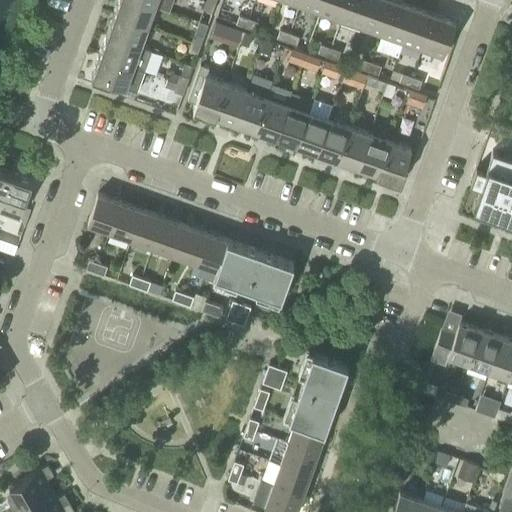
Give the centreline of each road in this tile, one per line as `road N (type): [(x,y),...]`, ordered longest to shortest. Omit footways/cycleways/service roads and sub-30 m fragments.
road 1 (residential): [(400,254),(82,142)]
road 2 (residential): [(45,405),(16,349),(16,329),(82,142)]
road 3 (residential): [(400,254),(491,0)]
road 4 (residential): [(82,142),(49,119),(47,96),(81,0)]
road 5 (residential): [(153,511),(97,488),(45,405)]
